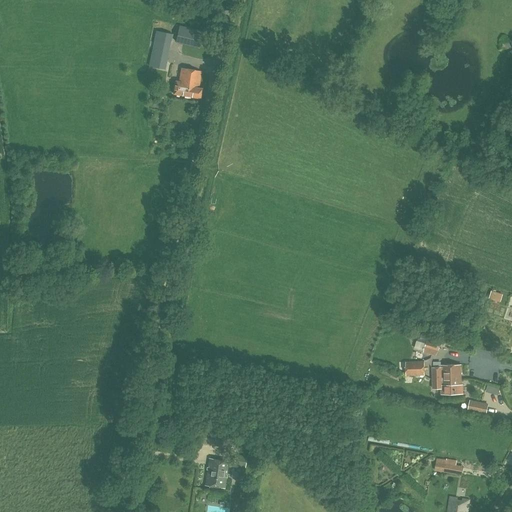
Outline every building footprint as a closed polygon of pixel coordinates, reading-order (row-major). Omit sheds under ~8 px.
[(199,47),(203,32),(179,26),(176,42),(199,47)] [(165,70),(173,34),(156,30),(149,66),(165,70)] [(199,88),(201,72),(181,67),(179,81),(175,81),(173,94),(200,99),(202,89),(199,88)] [(439,350),(442,340),(428,336),(425,346),(439,350)] [(406,376),(425,376),(425,361),(406,361),(406,376)] [(432,380),(461,379),(460,365),(442,366),(442,367),(432,367),(432,380)] [(461,385),(461,379),(432,380),(432,389),(441,389),(441,394),(463,394),(463,385),(461,385)] [(486,413),(488,405),(470,401),(469,410),(486,413)] [(232,446),(235,430),(204,426),(201,441),(232,446)] [(245,468),(247,456),(235,455),(233,466),(245,468)] [(224,488),(228,465),(228,461),(210,459),(209,463),(206,485),(224,488)] [(457,460),(447,459),(445,472),(457,474),(458,465),(457,465),(457,460)] [(467,511),(469,500),(451,497),(448,511),(467,511)]
